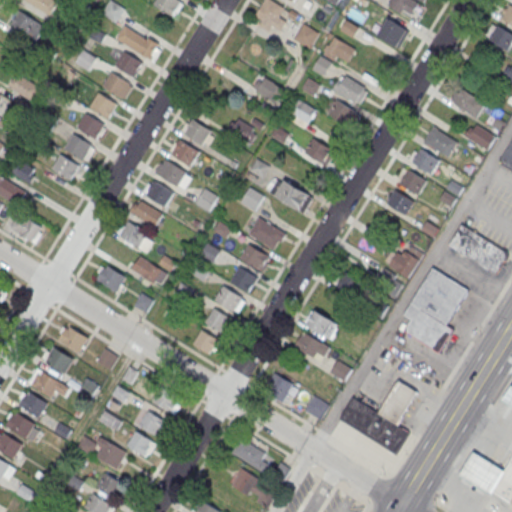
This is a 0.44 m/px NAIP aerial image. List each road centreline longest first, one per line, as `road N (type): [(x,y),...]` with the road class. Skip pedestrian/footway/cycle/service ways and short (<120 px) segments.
road 1 (residential): [(467,0),(151,511)]
road 2 (residential): [(415,511),(0,254)]
road 3 (residential): [(223,0),(0,363)]
road 4 (secondary): [(511,323),(396,511)]
